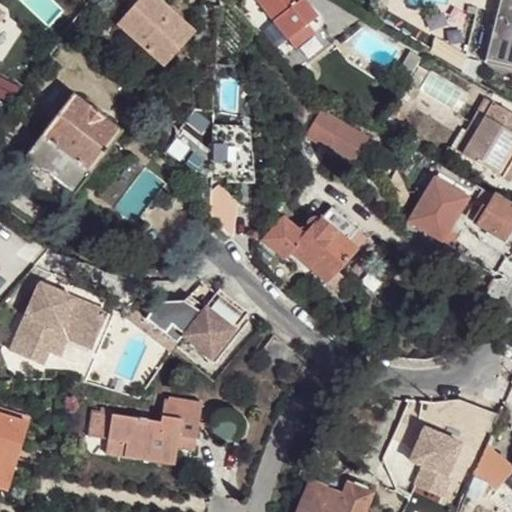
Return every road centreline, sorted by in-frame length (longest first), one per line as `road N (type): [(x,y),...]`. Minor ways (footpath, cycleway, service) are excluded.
road 1 (residential): [(334,357),(387,379),(433,384),(481,374),(496,355)]
road 2 (residential): [(264,511),(334,357)]
road 3 (residential): [(334,357),(214,254)]
